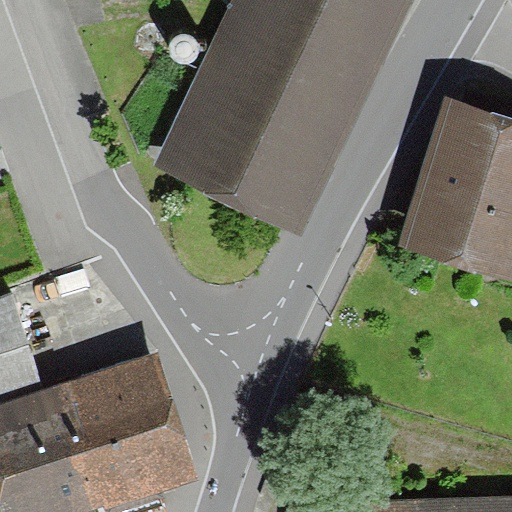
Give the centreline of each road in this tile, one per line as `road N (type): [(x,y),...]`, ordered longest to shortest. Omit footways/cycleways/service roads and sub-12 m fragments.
road 1 (residential): [(246,382),(125,201),(44,0)]
road 2 (tertiary): [(246,382),(439,20)]
road 3 (tertiary): [(211,511),(246,382)]
